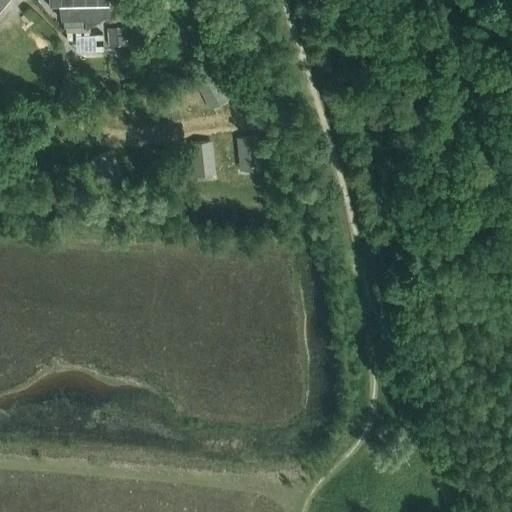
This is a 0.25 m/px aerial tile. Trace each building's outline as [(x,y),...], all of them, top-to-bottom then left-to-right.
[(108,0),(48,0),(48,6),(58,6),(61,19),(85,19),(85,29),(108,14),(108,0)] [(109,45),(128,43),(126,26),(107,27),(109,45)] [(218,77),(198,87),(206,102),(225,91),(218,77)] [(13,83),(0,82),(0,96),(13,96),(13,83)] [(49,139),(49,123),(34,124),(35,140),(49,139)] [(259,134),(237,137),(239,163),(262,161),(259,134)] [(214,165),(212,141),(191,142),(193,167),(214,165)] [(111,150),(91,161),(102,182),(122,171),(111,150)] [(34,173),(36,157),(21,155),(19,171),(34,173)]
